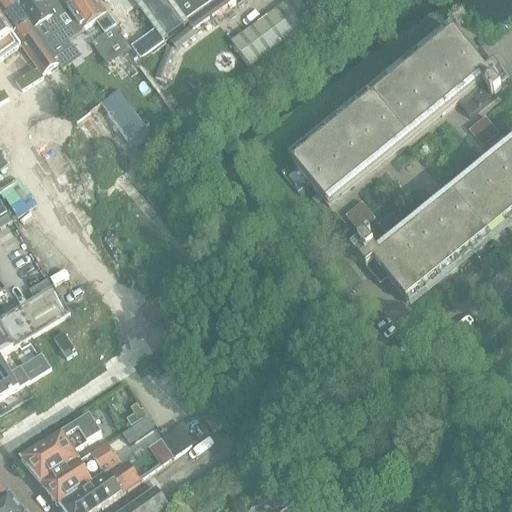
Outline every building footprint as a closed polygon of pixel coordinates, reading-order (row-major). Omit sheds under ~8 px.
[(11,0),(0,0),(0,14),(4,21),(16,34),(12,36),(21,49),(37,73),(42,80),(43,79),(59,68),(36,34),(35,35),(11,0)] [(11,0),(35,35),(36,34),(59,68),(64,75),(82,63),(71,46),(84,38),(82,34),(58,0),(11,0)] [(96,0),(58,0),(82,34),(96,24),(105,37),(115,30),(117,29),(96,0)] [(131,0),(155,33),(162,43),(187,25),(169,0),(131,0)] [(169,0),(187,25),(188,25),(220,0),(169,0)] [(190,28),(171,43),(176,50),(177,52),(182,48),(184,49),(187,47),(187,44),(189,43),(192,44),(195,42),(194,38),(196,37),(193,33),(235,3),(238,6),(246,0),(220,0),(188,25),(188,26),(190,28)] [(314,24),(308,16),(296,0),(288,0),(270,14),(271,16),(231,44),(249,70),(314,24)] [(0,64),(21,49),(12,36),(13,36),(0,17),(0,64)] [(105,37),(91,47),(106,68),(131,52),(115,30),(105,37)] [(155,33),(131,49),(140,62),(163,45),(162,43),(155,33)] [(479,53),(471,59),(452,36),(293,166),(318,197),(323,202),(326,206),(436,116),(439,120),(456,106),(468,120),(499,96),(508,88),(479,53)] [(167,48),(147,64),(152,71),(173,55),(167,48)] [(37,73),(30,77),(37,86),(44,82),(43,79),(42,80),(37,73)] [(30,77),(23,81),(29,91),(37,86),(30,77)] [(23,81),(16,85),(22,95),(29,91),(23,81)] [(4,95),(0,97),(0,108),(9,103),(4,95)] [(120,95),(102,107),(104,110),(104,111),(128,142),(129,150),(150,136),(120,95)] [(104,110),(89,121),(115,160),(129,150),(104,111),(104,110)] [(486,120),(469,133),(483,150),(499,136),(486,120)] [(156,145),(97,183),(188,317),(245,279),(156,145)] [(352,251),(351,252),(377,284),(378,283),(375,280),(379,277),(382,274),(388,282),(407,305),(511,219),(511,151),(406,238),(403,233),(391,219),(359,245),(360,247),(353,252),(352,251)] [(418,159),(400,173),(408,183),(426,169),(418,159)] [(301,189),(296,193),(300,199),(306,194),(301,189)] [(318,197),(313,201),(317,207),(323,202),(318,197)] [(362,205),(345,218),(359,235),(376,222),(375,220),(362,205)] [(0,232),(12,225),(8,218),(0,222),(0,232)] [(51,290),(47,283),(29,294),(34,301),(51,290)] [(31,342),(70,318),(54,290),(0,322),(0,361),(3,359),(31,342)] [(3,359),(0,361),(0,403),(26,389),(33,383),(50,373),(44,363),(41,359),(13,376),(3,359)] [(143,412),(126,422),(131,430),(148,420),(143,412)] [(91,420),(21,464),(43,491),(80,465),(74,456),(102,438),(91,420)] [(360,431),(373,436),(378,426),(364,420),(360,431)] [(142,486),(198,447),(184,429),(129,467),(128,466),(111,478),(62,511),(101,511),(107,508),(105,504),(119,496),(123,501),(143,487),(142,486)] [(166,431),(160,436),(164,441),(170,437),(166,431)] [(80,465),(43,491),(60,511),(76,500),(92,489),(107,478),(122,468),(107,446),(80,465)] [(261,449),(185,499),(194,511),(212,511),(216,510),(269,475),(267,473),(264,469),(272,464),(261,449)] [(277,474),(262,484),(272,499),(287,488),(277,474)] [(0,510),(12,502),(9,499),(0,487),(0,510)] [(166,511),(169,510),(156,493),(128,511),(166,511)] [(172,511),(193,511),(182,498),(170,508),(172,511)] [(0,511),(19,511),(12,502),(0,510),(0,511)]
